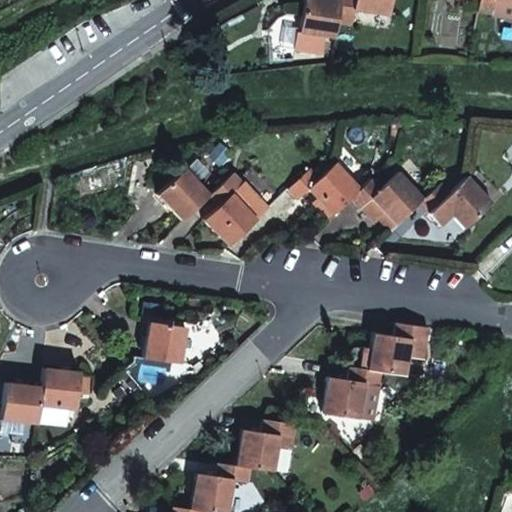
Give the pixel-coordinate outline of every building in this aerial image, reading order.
[(302,53),(326,56),(329,34),(331,22),(333,5),(297,0),(293,31),(306,33),(302,53)] [(333,0),(333,5),(331,22),(348,25),(350,10),(382,15),(384,0),(333,0)] [(511,0),(472,0),(470,13),(511,19),(511,0)] [(182,43),(166,53),(178,73),(194,62),(182,43)] [(322,222),(346,200),(355,191),(329,164),(313,179),(305,169),(283,189),(293,200),(304,190),(316,203),(309,209),(322,222)] [(177,220),(205,194),(180,167),(153,192),(177,220)] [(224,245),(251,220),(228,194),(239,183),(228,172),(205,194),(213,203),(199,217),(224,245)] [(413,205),(418,200),(392,172),(376,188),(367,179),(355,191),(346,200),(355,210),(356,208),(369,221),(372,218),(384,231),(413,205)] [(487,205),(461,176),(444,192),(436,184),(418,200),(413,205),(435,228),(447,217),(459,229),(487,205)] [(176,363),(180,327),(144,322),(139,359),(176,363)] [(418,359),(423,329),(407,326),(390,324),(388,336),(367,333),(365,350),(355,349),(351,369),(367,371),(375,372),(399,376),(402,357),(418,359)] [(358,383),(374,385),(375,372),(367,371),(351,369),(343,367),(341,381),(321,378),(315,414),(352,420),(358,383)] [(75,374),(39,369),(38,381),(37,388),(35,406),(71,409),(75,374)] [(0,386),(0,421),(33,425),(35,406),(37,388),(0,384),(0,386)] [(290,449),(294,425),(260,420),(258,432),(240,429),(233,467),(240,468),(247,469),(270,473),(274,447),(290,449)] [(202,511),(223,511),(229,481),(245,483),(247,469),(240,468),(233,467),(213,464),(212,475),(192,472),(186,510),(194,511),(202,511)]
